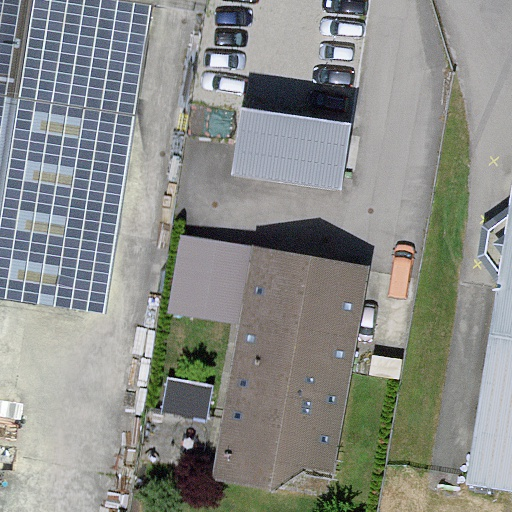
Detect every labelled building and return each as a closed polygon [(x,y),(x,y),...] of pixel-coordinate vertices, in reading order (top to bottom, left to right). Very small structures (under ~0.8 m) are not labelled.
[(153,10),(87,0),(0,0),(0,299),(105,316),(153,10)] [(345,127),(245,111),(235,175),(335,191),(345,127)] [(511,197),(469,479),(511,485),(511,197)] [(241,324),(255,248),(182,236),(170,312),(241,324)] [(369,269),(255,248),(241,324),(213,472),(267,482),(297,463),(332,470),(369,269)] [(211,387),(166,380),(160,414),(205,422),(211,387)]
